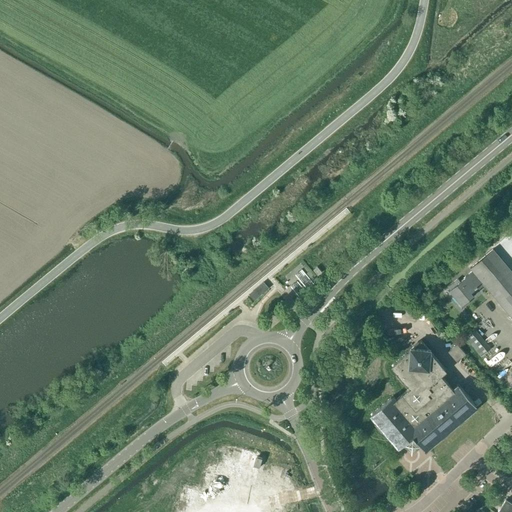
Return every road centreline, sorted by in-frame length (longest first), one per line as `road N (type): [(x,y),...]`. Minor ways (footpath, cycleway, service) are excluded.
road 1 (unclassified): [(0,320),(115,229),(199,230),(226,215),(386,82),(406,58),(424,0)]
road 2 (tertiary): [(285,344),(346,273),(511,134)]
road 3 (tertiary): [(57,511),(167,422),(242,381)]
road 4 (tertiary): [(333,511),(279,396)]
